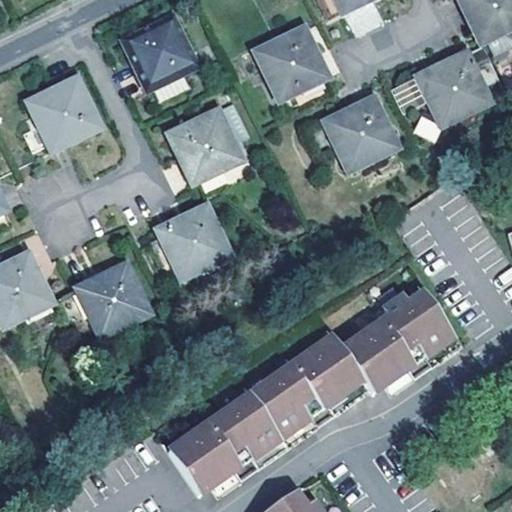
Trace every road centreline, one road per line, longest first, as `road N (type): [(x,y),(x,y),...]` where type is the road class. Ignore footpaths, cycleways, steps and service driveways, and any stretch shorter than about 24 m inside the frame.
road 1 (residential): [(511,338),(396,420),(345,436),(236,511)]
road 2 (residential): [(0,56),(116,0)]
